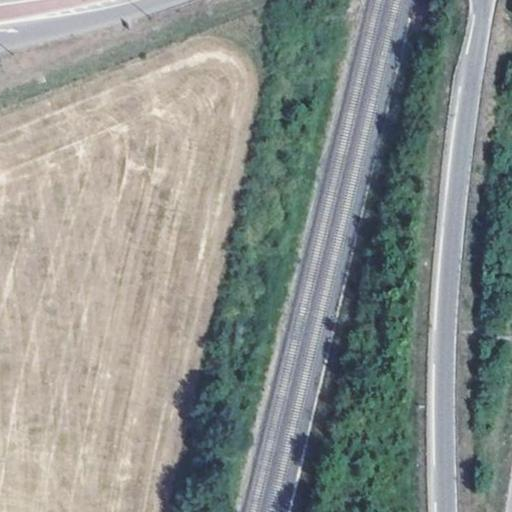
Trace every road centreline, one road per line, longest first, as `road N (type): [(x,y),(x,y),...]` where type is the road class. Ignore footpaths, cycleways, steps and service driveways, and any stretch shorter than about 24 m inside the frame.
road 1 (motorway): [(484,0),(448,259),(443,511)]
road 2 (secondary): [(0,37),(162,0)]
